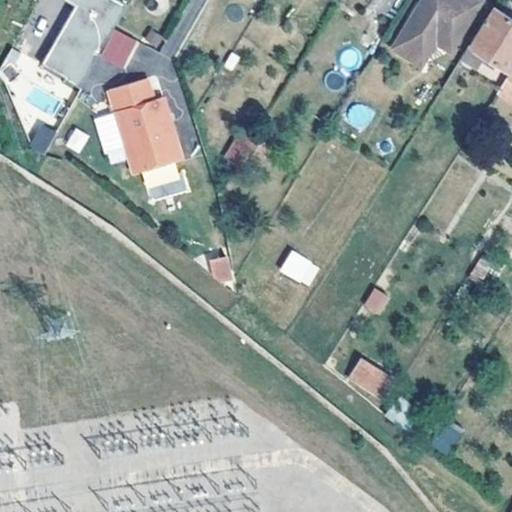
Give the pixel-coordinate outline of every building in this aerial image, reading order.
[(64,78),(81,88),(101,54),(116,27),(129,4),(121,0),(67,0),(76,5),(89,13),(78,31),(65,23),(42,63),(65,77),(64,78)] [(451,50),(480,0),(421,0),(393,47),(416,60),(429,37),(451,50)] [(89,13),(76,5),(65,23),(78,31),(89,13)] [(471,47),(467,44),(459,56),(478,68),(485,56),(506,68),(511,58),(511,18),(495,9),(471,47)] [(116,27),(101,54),(123,66),(138,39),(116,27)] [(0,68),(0,72),(13,79),(23,55),(9,48),(0,68)] [(148,80),(110,93),(139,175),(186,159),(165,98),(155,100),(148,80)] [(343,118),(361,132),(375,114),(357,100),(343,118)] [(65,145),(79,153),(90,136),(75,128),(65,145)] [(29,149),(36,167),(54,136),(41,129),(29,149)] [(221,157),(240,169),(256,146),(237,133),(221,157)] [(290,249),(279,271),(310,286),(321,265),(290,249)] [(213,282),(231,279),(228,256),(209,259),(213,282)] [(379,315),(390,296),(374,287),(363,307),(379,315)] [(360,357),(346,379),(378,398),(391,375),(360,357)] [(386,414),(402,427),(417,408),(400,395),(386,414)] [(430,443),(445,456),(463,435),(447,422),(430,443)]
